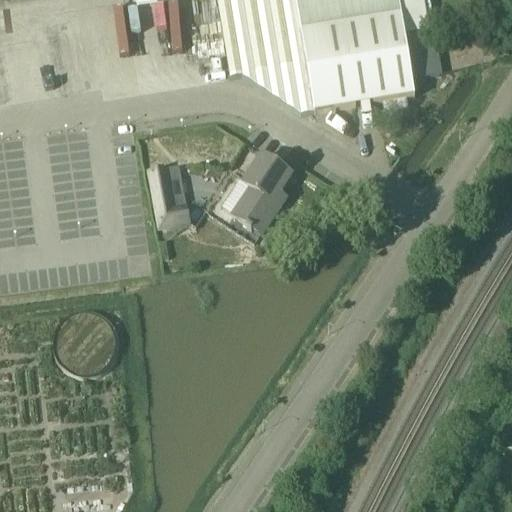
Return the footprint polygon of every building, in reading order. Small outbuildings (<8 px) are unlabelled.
[(214,0),(228,83),(241,81),(299,119),(312,117),(314,118),(413,102),(403,39),(427,35),(421,0),(214,0)] [(212,61),(210,49),(84,70),(86,81),(212,61)] [(290,181),(261,161),(242,189),(249,193),(231,220),(260,239),(284,203),(278,198),(290,181)] [(165,173),(146,176),(157,235),(188,229),(184,210),(173,212),(165,173)] [(114,355),(115,348),(114,342),(112,337),(110,332),(106,327),(101,323),(96,321),(91,319),(86,318),(78,319),(73,321),(68,323),(64,327),(60,332),(57,337),(55,342),(55,348),(55,355),(57,359),(59,364),(62,368),(66,372),(72,375),(76,377),(83,378),(89,378),(95,376),(101,374),(105,371),(109,366),(112,361),(114,355)] [(107,498),(102,458),(62,463),(67,503),(107,498)]
